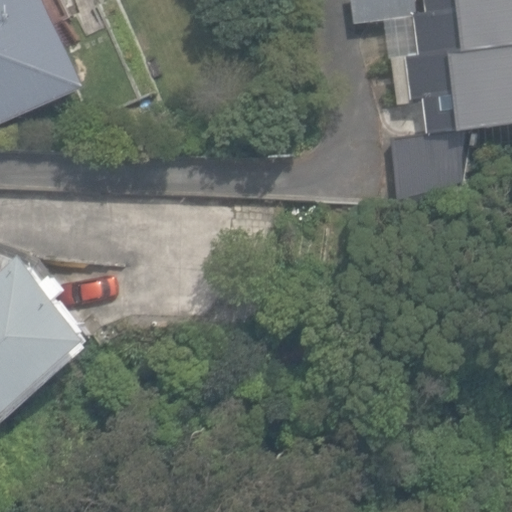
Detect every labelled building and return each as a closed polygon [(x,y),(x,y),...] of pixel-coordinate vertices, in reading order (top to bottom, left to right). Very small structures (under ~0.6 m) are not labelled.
[(0,0),(0,123),(94,83),(57,0),(0,0)] [(358,0),(361,22),(423,15),(421,0),(358,0)] [(511,0),(434,0),(436,13),(423,15),(427,55),(511,45),(511,0)] [(511,45),(427,55),(417,56),(421,98),(433,97),(437,134),(470,131),(511,125),(511,45)] [(470,131),(437,134),(398,139),(405,196),(476,188),(470,131)] [(0,430),(110,333),(35,249),(0,279),(0,430)]
